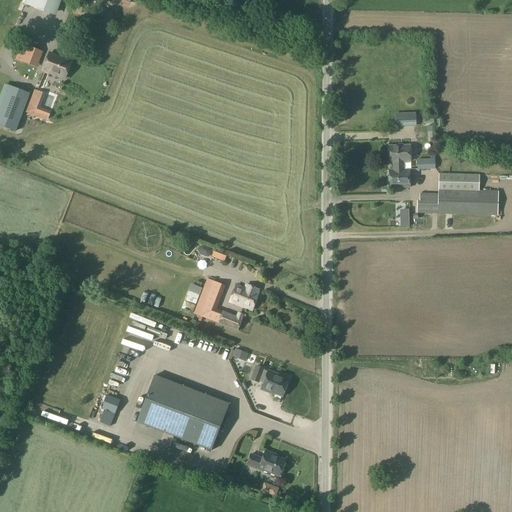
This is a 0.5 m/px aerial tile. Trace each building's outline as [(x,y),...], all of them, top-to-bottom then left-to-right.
[(25,0),(24,5),(55,16),(61,0),(25,0)] [(22,44),(16,59),(29,64),(34,49),(22,44)] [(50,53),(43,71),(65,79),(72,62),(50,53)] [(0,125),(16,131),(30,94),(8,86),(0,108),(0,125)] [(36,117),(42,99),(34,96),(26,120),(48,127),(50,121),(36,117)] [(45,98),(41,112),(49,115),(53,101),(45,98)] [(394,170),(404,170),(404,162),(411,162),(410,146),(389,146),(389,162),(393,162),(394,170)] [(418,171),(435,170),(435,159),(417,160),(418,171)] [(404,170),(394,170),(389,170),(390,188),(410,188),(410,170),(404,170)] [(419,201),(417,201),(416,224),(431,224),(431,214),(506,216),(507,192),(479,191),(479,175),(438,174),(438,194),(419,193),(419,201)] [(211,257),(225,262),(228,252),(215,247),(211,257)] [(213,258),(211,263),(223,268),(225,263),(213,258)] [(213,281),(201,313),(213,318),(225,286),(213,281)] [(259,294),(255,293),(257,289),(248,286),(246,289),(236,285),(229,302),(252,311),(259,294)] [(184,307),(196,310),(201,294),(189,291),(184,307)] [(238,328),(244,312),(239,310),(238,314),(224,309),(220,320),(238,328)] [(245,361),(248,354),(236,349),(232,356),(245,361)] [(268,372),(264,370),(265,369),(256,365),(250,380),(259,383),(259,382),(263,384),(261,390),(274,395),(275,393),(283,396),(289,380),(278,376),(278,375),(268,371),(268,372)] [(118,371),(116,375),(131,381),(133,376),(118,371)] [(211,451),(229,404),(154,375),(136,423),(211,451)] [(115,415),(120,400),(107,395),(101,409),(115,415)] [(285,461),(273,456),(273,454),(266,451),(263,458),(250,453),(245,466),(258,471),(258,470),(263,471),(263,470),(279,476),(285,461)] [(276,496),(279,488),(264,483),(261,492),(276,496)]
